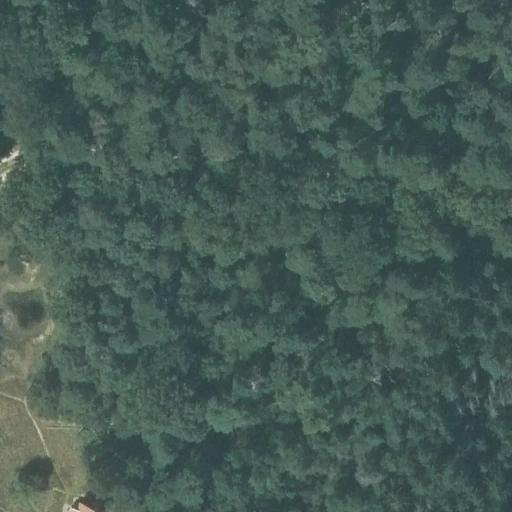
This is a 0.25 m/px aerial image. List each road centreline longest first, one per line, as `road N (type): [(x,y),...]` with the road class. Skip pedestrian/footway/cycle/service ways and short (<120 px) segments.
road 1 (track): [(24,164),(107,158),(432,193)]
road 2 (track): [(493,0),(434,182)]
